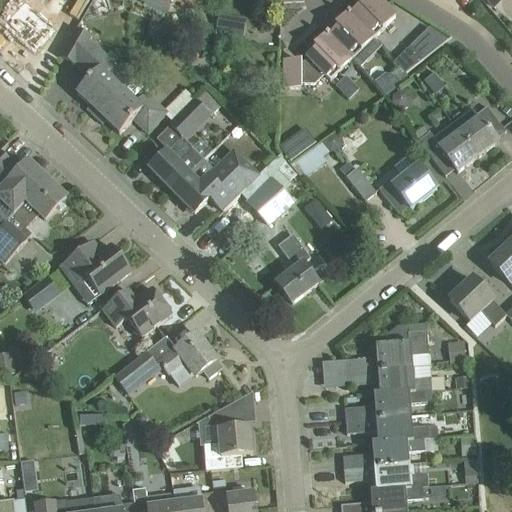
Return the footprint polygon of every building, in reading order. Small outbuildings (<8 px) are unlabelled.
[(164,0),(181,4),(181,7),(200,12),(203,0),(164,0)] [(395,19),(376,0),(359,0),(358,1),(360,4),(348,15),(373,41),(395,19)] [(25,2),(3,26),(19,41),(18,42),(26,48),(34,55),(57,31),(25,2)] [(352,62),(373,41),(348,15),(345,18),(345,17),(337,22),(338,25),(327,36),(352,62)] [(219,17),(216,33),(242,38),(245,22),(219,17)] [(429,29),(410,49),(422,62),(448,41),(429,30),(429,29)] [(60,60),(75,68),(76,68),(89,44),(92,40),(76,31),(60,60)] [(352,62),(327,36),(305,58),(308,61),(304,65),(300,65),(300,62),(283,62),(283,91),(302,92),(302,87),(315,87),(324,77),(330,83),(352,62)] [(76,95),(98,116),(120,92),(106,79),(115,69),(89,44),(76,68),(90,81),(76,95)] [(410,49),(395,63),(406,76),(422,62),(410,49)] [(120,92),(98,116),(120,136),(133,122),(148,136),(165,117),(144,96),(150,90),(135,76),(120,92)] [(210,112),(198,100),(173,125),(185,137),(210,112)] [(472,112),(453,126),(478,160),(498,145),(492,136),(502,128),(487,109),(476,117),(472,112)] [(511,113),(507,109),(502,114),(510,120),(511,117),(511,113)] [(478,160),(453,126),(434,140),(430,135),(429,136),(424,130),(414,137),(440,173),(451,166),(457,175),(478,160)] [(189,176),(177,165),(192,150),(181,140),(167,154),(166,154),(149,170),(172,193),(189,176)] [(291,167),(304,182),(327,164),(324,159),(331,153),(323,143),(291,167)] [(10,163),(0,153),(0,188),(2,190),(0,192),(0,203),(1,204),(0,205),(0,230),(27,203),(27,204),(48,183),(28,164),(19,173),(9,164),(10,163)] [(189,176),(172,193),(194,216),(210,200),(224,214),(241,197),(245,192),(259,178),(234,153),(214,172),(203,162),(189,176)] [(245,192),(241,197),(250,206),(273,184),(283,195),(290,188),(287,186),(276,174),(285,166),(286,165),(279,158),(262,175),(259,178),(245,192)] [(411,212),(437,192),(418,168),(396,185),(393,181),(378,192),(394,211),(404,203),(411,212)] [(357,171),(346,180),(365,204),(376,195),(357,171)] [(27,203),(0,230),(0,262),(5,267),(32,238),(25,232),(40,216),(46,222),(57,211),(61,211),(65,207),(64,202),(66,201),(48,183),(27,204),(27,203)] [(273,184),(250,206),(271,228),(294,206),(283,195),(273,184)] [(315,201),(305,210),(310,216),(317,216),(324,212),(323,211),(315,201)] [(278,249),(295,271),(277,285),(292,306),(318,286),(303,266),(310,261),(293,238),(278,249)] [(111,249),(109,250),(101,256),(93,245),(65,267),(78,284),(86,278),(101,298),(130,274),(111,249)] [(511,247),(510,246),(489,265),(511,288),(511,247)] [(60,297),(47,281),(22,299),(35,316),(60,297)] [(507,319),(486,296),(472,282),(449,303),(471,326),(482,315),(495,330),(507,319)] [(152,292),(151,293),(136,304),(128,293),(103,313),(117,330),(127,322),(142,341),(172,317),(152,292)] [(347,376),(414,371),(430,369),(429,358),(427,334),(408,335),(408,346),(376,349),(377,361),(346,363),(347,376)] [(223,371),(196,336),(159,364),(169,377),(185,365),(195,379),(203,373),(209,381),(223,371)] [(450,367),(466,365),(464,344),(447,345),(450,367)] [(156,368),(146,355),(114,381),(124,394),(156,368)] [(414,371),(347,376),(348,389),(379,386),(380,398),(426,394),(432,394),(430,369),(414,371)] [(446,380),(445,380),(432,381),(433,392),(447,391),(446,380)] [(345,411),(346,424),(411,419),(410,408),(427,406),(426,394),(380,398),(374,398),(375,409),(345,411)] [(240,423),(239,403),(219,415),(219,424),(240,423)] [(377,435),(378,446),(424,442),(438,441),(437,429),(412,432),(411,419),(346,424),(347,437),(377,435)] [(250,429),(230,431),(220,432),(222,447),(205,449),(207,473),(243,470),(242,458),(253,458),(250,429)] [(475,438),(474,438),(460,439),(462,459),(476,458),(475,438)] [(409,467),(411,467),(409,456),(425,454),(424,442),(378,446),(372,446),(373,457),(343,460),(344,473),(409,467)] [(125,466),(126,449),(125,446),(104,445),(104,452),(110,453),(109,459),(117,460),(116,466),(125,466)] [(31,464),(21,465),(22,475),(32,474),(31,464)] [(375,483),(376,494),(428,490),(427,478),(410,480),(409,467),(344,473),(345,486),(375,483)] [(478,485),(477,468),(464,470),(465,486),(478,485)] [(131,481),(134,507),(134,511),(176,511),(174,499),(171,499),(171,497),(147,500),(144,479),(131,481)] [(225,483),(213,484),(214,492),(226,491),(225,483)] [(341,508),(341,511),(407,511),(407,504),(424,503),(424,501),(423,490),(376,494),(370,494),(371,505),(341,508)] [(23,492),(16,493),(17,503),(25,502),(23,492)] [(274,494),(262,496),(263,504),(275,502),(274,494)] [(227,495),(214,497),(216,511),(256,511),(254,496),(227,499),(227,495)] [(93,501),(94,511),(134,511),(134,507),(121,508),(120,497),(93,501)] [(174,499),(176,511),(216,511),(214,497),(200,498),(201,504),(188,506),(187,497),(174,499)] [(67,511),(66,504),(57,505),(56,503),(36,506),(36,511),(67,511)]
